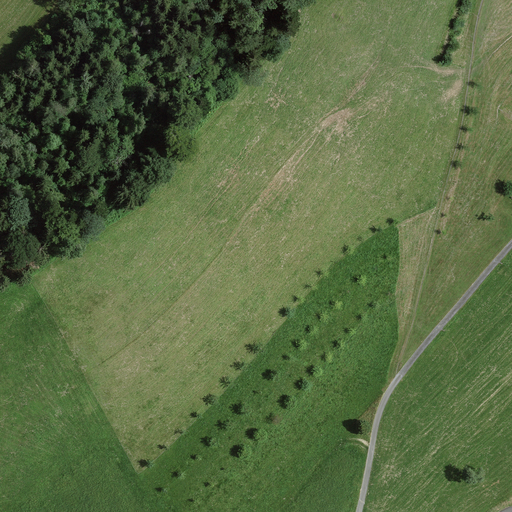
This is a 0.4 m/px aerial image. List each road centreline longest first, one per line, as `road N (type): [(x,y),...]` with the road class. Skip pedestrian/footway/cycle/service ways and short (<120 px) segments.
road 1 (track): [(391,391),(511,246)]
road 2 (track): [(361,511),(391,391)]
